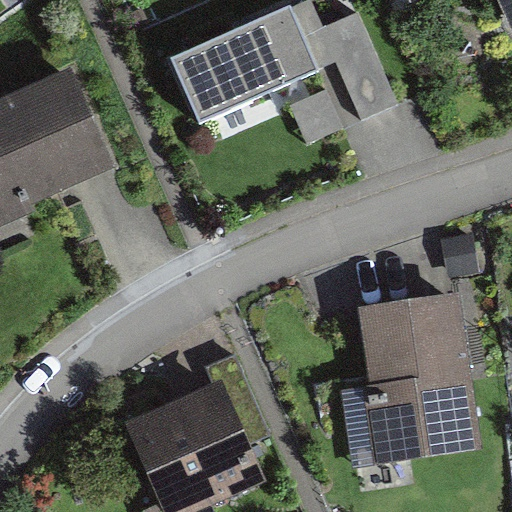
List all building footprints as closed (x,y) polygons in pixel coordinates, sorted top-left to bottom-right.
[(511,0),(495,0),(511,36),(511,0)] [(291,9),(173,62),(201,126),(319,73),(291,9)] [(399,106),(359,15),(322,31),(363,122),(399,106)] [(0,226),(112,178),(67,74),(0,103),(0,226)] [(456,301),(365,315),(387,460),(479,446),(456,301)] [(196,511),(261,481),(218,392),(116,440),(150,511),(196,511)]
